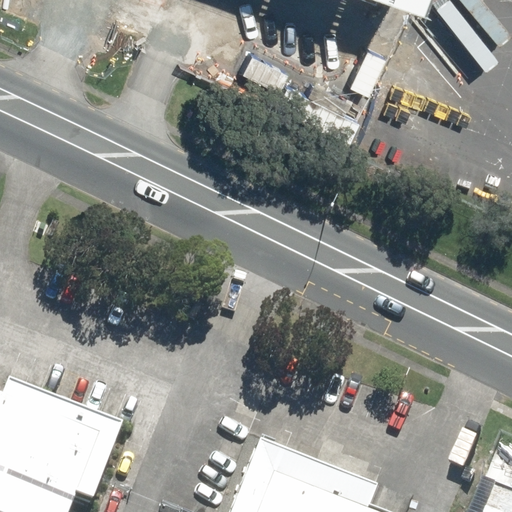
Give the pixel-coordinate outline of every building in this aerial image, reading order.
[(383,0),(413,10),(416,0),(383,0)] [(390,142),(359,126),(349,144),(381,160),(390,142)] [(440,169),(408,152),(397,172),(430,189),(440,169)] [(483,183),(444,169),(438,188),(477,202),(483,183)] [(511,191),(509,190),(502,208),(511,212),(511,191)] [(0,406),(0,511),(73,511),(99,444),(0,406)] [(476,441),(459,435),(447,468),(463,474),(476,441)] [(367,511),(264,472),(249,511),(367,511)] [(495,511),(511,511),(511,491),(505,489),(495,511)]
